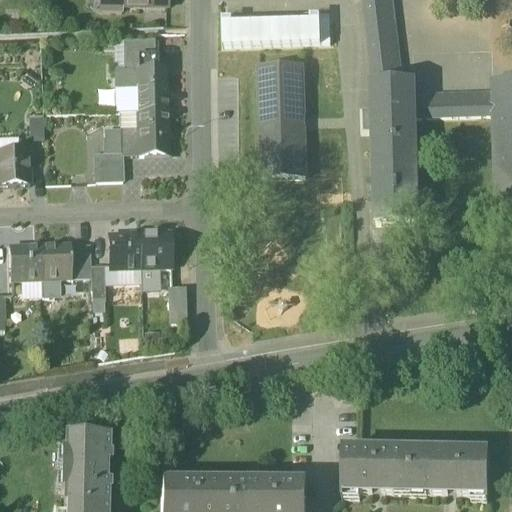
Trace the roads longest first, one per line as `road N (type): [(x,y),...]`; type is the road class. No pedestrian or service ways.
road 1 (secondary): [(208,379),(511,330)]
road 2 (secondary): [(0,416),(208,379)]
road 3 (residential): [(204,209),(206,0)]
road 4 (residential): [(204,209),(0,216)]
road 5 (residential): [(208,379),(204,209)]
